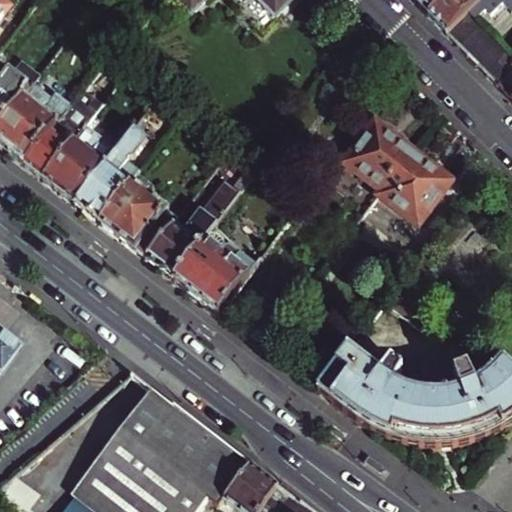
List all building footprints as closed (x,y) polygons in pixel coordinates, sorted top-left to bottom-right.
[(0,0),(0,56),(43,0),(0,0)] [(256,0),(276,19),(295,0),(175,0),(192,17),(209,0),(256,0)] [(412,0),(429,17),(445,0),(412,0)] [(445,0),(429,17),(448,36),(471,14),(479,21),(487,13),(480,5),(485,0),(445,0)] [(482,25),(479,21),(471,14),(448,36),(459,47),(482,25)] [(492,35),(482,25),(459,47),(469,58),(492,35)] [(479,67),(502,44),(492,35),(469,58),(479,67)] [(32,92),(0,133),(0,148),(26,169),(79,100),(108,63),(72,41),(32,92)] [(489,77),(511,55),(502,44),(479,67),(489,77)] [(500,88),(511,68),(511,54),(511,55),(489,77),(500,88)] [(511,68),(500,88),(511,100),(511,68)] [(4,86),(0,83),(0,133),(32,92),(12,76),(4,86)] [(44,183),(81,135),(75,130),(91,109),(79,100),(26,169),(44,183)] [(131,137),(76,207),(101,226),(139,178),(181,122),(157,103),(131,137)] [(383,195),(414,154),(376,125),(344,166),(383,195)] [(44,183),(76,207),(131,137),(125,133),(113,149),(87,128),(81,135),(44,183)] [(453,183),(414,154),(383,195),(380,199),(419,229),(453,183)] [(147,262),(175,284),(216,231),(255,181),(227,159),(208,184),(221,193),(204,215),(201,214),(184,235),(174,228),(147,262)] [(101,226),(147,262),(174,228),(179,221),(151,199),(157,192),(139,178),(101,226)] [(175,284),(219,318),(257,269),(232,249),(225,250),(225,247),(229,242),(216,231),(175,284)] [(426,335),(444,311),(409,284),(391,308),(426,335)] [(264,352),(284,326),(270,315),(250,341),(264,352)] [(0,372),(17,350),(0,336),(0,372)] [(511,371),(504,364),(495,376),(486,385),(473,392),(468,375),(453,380),(459,397),(447,399),(437,400),(428,400),(405,395),(393,387),(404,373),(393,364),(382,378),(350,354),(319,395),(358,424),(368,430),(380,436),(391,441),(407,446),(418,447),(429,449),(437,449),(457,448),(475,443),(488,438),(496,435),(505,429),(511,424),(511,371)] [(252,469),(150,391),(74,497),(78,499),(94,511),(203,511),(210,504),(219,511),(252,469)] [(307,511),(252,469),(219,511),(220,511),(221,511),(226,506),(233,511),(307,511)] [(94,511),(78,499),(68,511),(94,511)]
